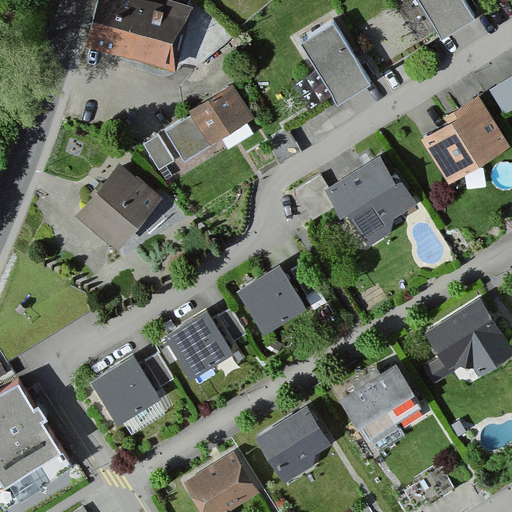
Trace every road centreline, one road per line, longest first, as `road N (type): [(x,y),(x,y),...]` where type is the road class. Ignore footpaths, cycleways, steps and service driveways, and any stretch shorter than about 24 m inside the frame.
road 1 (residential): [(135,511),(58,387),(64,362),(252,244),(287,172),(511,37)]
road 2 (tertiary): [(0,210),(70,0)]
